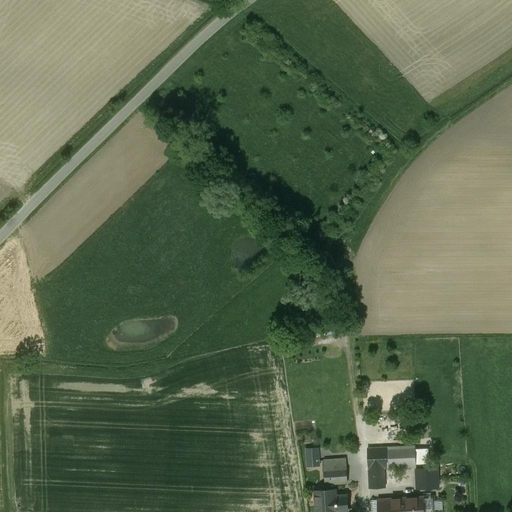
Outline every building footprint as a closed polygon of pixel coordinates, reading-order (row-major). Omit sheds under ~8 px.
[(324,465),(323,446),(309,447),(310,465),(324,465)] [(415,447),(367,449),(368,469),(369,469),(384,469),(416,467),(415,447)] [(346,468),(324,470),(325,485),(347,483),(346,468)] [(384,469),(369,469),(370,489),(385,488),(384,469)] [(434,469),(425,469),(425,474),(426,486),(435,486),(434,469)] [(425,474),(416,475),(417,487),(426,486),(425,474)] [(330,491),(315,492),(316,511),(326,511),(325,497),(330,497),(330,491)] [(330,497),(325,497),(326,511),(347,511),(346,495),(330,497)] [(434,496),(378,500),(378,511),(437,511),(438,511),(435,511),(434,496)]
